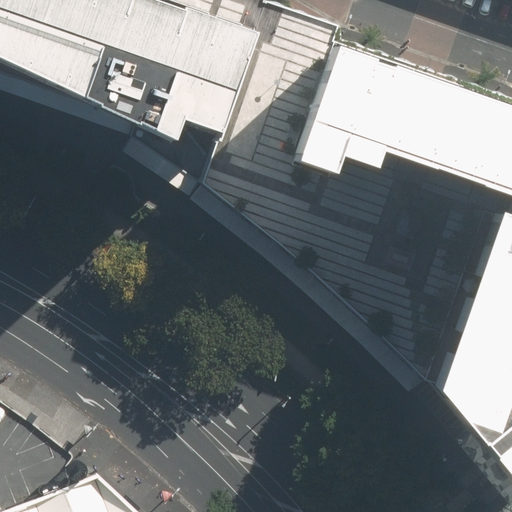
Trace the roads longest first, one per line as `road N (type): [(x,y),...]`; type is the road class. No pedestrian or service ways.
road 1 (secondary): [(0,270),(156,371),(284,511)]
road 2 (residential): [(511,49),(364,0)]
